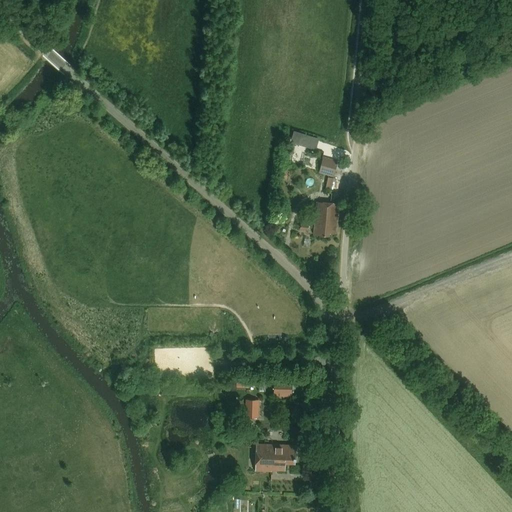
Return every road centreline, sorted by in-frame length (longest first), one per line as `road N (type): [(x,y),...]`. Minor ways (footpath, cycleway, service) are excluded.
road 1 (unclassified): [(325,316),(273,254),(0,11)]
road 2 (unclassified): [(332,511),(334,362),(325,316)]
road 3 (unclassified): [(325,316),(339,313),(353,155)]
road 4 (track): [(353,155),(369,0)]
